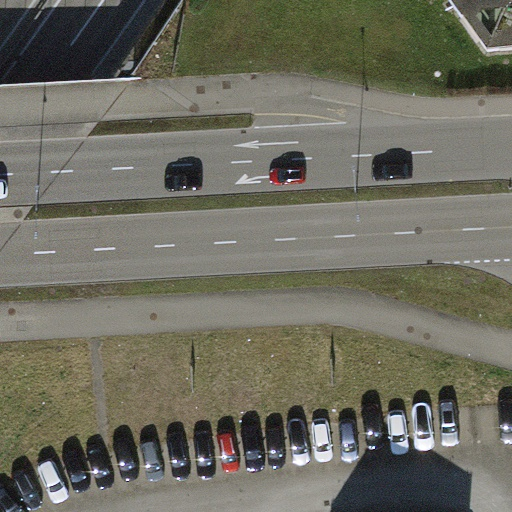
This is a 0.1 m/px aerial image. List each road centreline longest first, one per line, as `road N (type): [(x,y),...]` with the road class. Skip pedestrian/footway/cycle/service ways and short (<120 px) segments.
road 1 (secondary): [(0,259),(511,223)]
road 2 (secondary): [(511,148),(0,173)]
road 3 (motorway): [(0,139),(102,0)]
